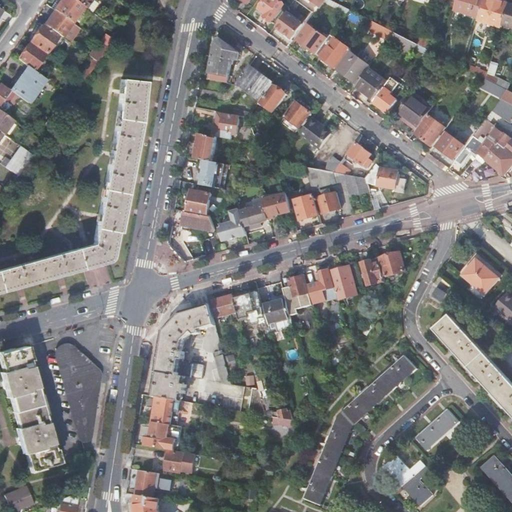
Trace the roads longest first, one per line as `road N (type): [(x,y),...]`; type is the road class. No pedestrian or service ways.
road 1 (tertiary): [(139,293),(474,202)]
road 2 (residential): [(200,0),(474,202)]
road 3 (secondary): [(139,293),(199,0)]
road 4 (residential): [(474,202),(409,307),(414,339),(442,378)]
road 5 (tertiary): [(139,293),(114,456)]
road 6 (residential): [(442,378),(374,470),(397,511)]
road 7 (secondary): [(139,293),(0,330)]
road 8 (unknown): [(28,323),(62,446)]
